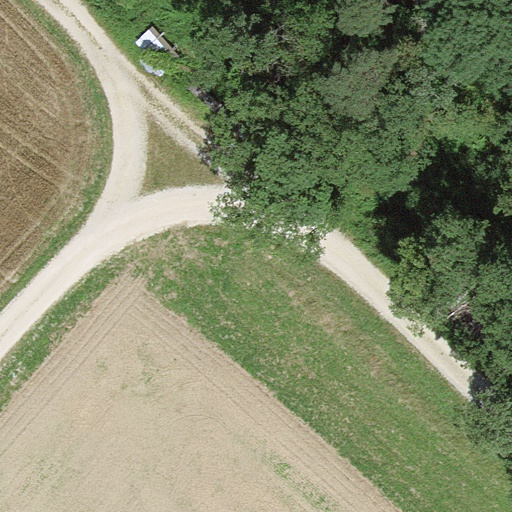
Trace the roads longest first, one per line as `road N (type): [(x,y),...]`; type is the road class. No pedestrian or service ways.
road 1 (track): [(511,421),(389,296),(181,151),(57,0)]
road 2 (track): [(181,151),(0,340)]
